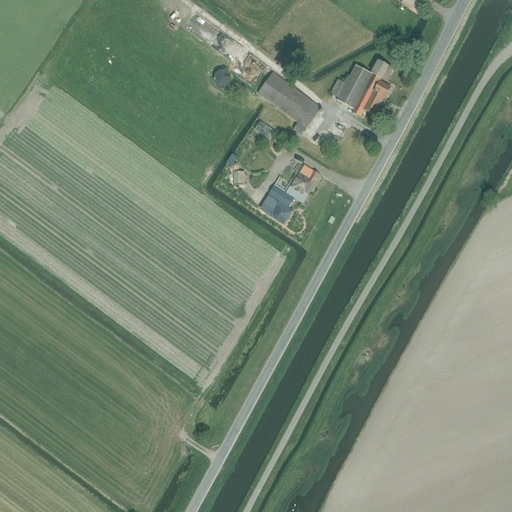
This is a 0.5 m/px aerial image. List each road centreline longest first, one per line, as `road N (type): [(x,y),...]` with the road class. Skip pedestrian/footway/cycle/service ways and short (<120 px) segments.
road 1 (tertiary): [(192,511),(464,0)]
road 2 (unclassified): [(245,511),(458,123),(491,66),(511,49)]
